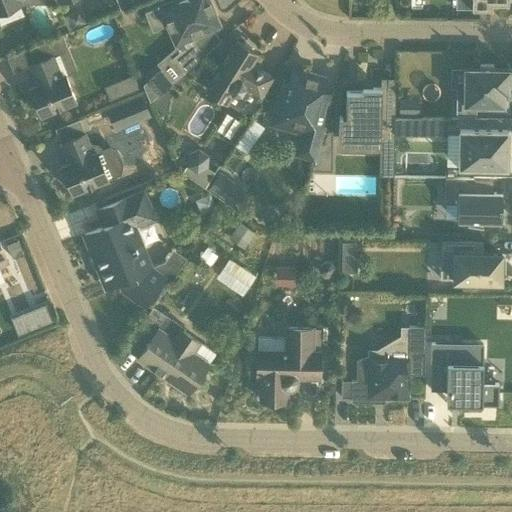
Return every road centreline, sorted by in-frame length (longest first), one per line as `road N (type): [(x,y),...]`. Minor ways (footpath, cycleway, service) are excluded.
road 1 (residential): [(511,445),(203,443),(153,425),(112,390),(17,177)]
road 2 (residential): [(511,35),(347,34),(308,24),(275,0)]
